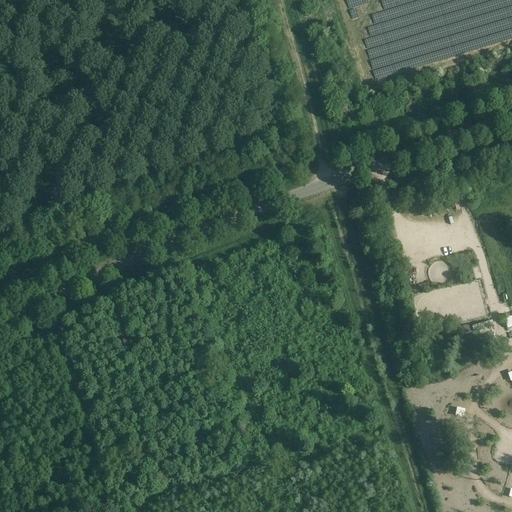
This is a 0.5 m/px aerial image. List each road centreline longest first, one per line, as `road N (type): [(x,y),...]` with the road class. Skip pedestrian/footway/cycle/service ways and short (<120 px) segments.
road 1 (tertiary): [(0,329),(186,233),(511,116)]
road 2 (track): [(338,179),(436,511)]
road 3 (track): [(277,0),(327,183)]
